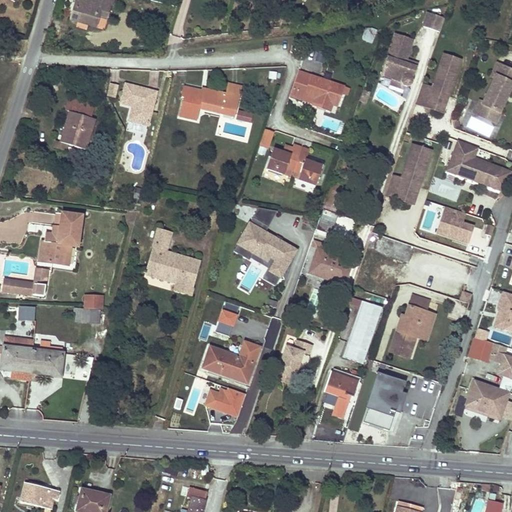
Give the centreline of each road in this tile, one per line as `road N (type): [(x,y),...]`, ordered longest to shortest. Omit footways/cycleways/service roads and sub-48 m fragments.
road 1 (secondary): [(0,435),(427,467)]
road 2 (residential): [(511,201),(427,467)]
road 3 (residential): [(30,60),(289,59)]
